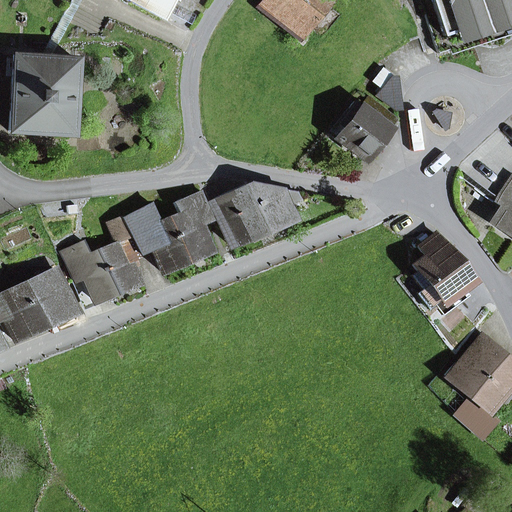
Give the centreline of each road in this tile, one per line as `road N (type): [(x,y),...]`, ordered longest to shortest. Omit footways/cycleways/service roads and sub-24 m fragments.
road 1 (residential): [(410,200),(0,365)]
road 2 (residential): [(410,200),(256,173),(203,173)]
road 3 (residential): [(203,173),(7,191)]
road 4 (residential): [(223,0),(196,46),(192,72),(203,173)]
road 5 (tertiary): [(438,186),(442,214),(511,316)]
